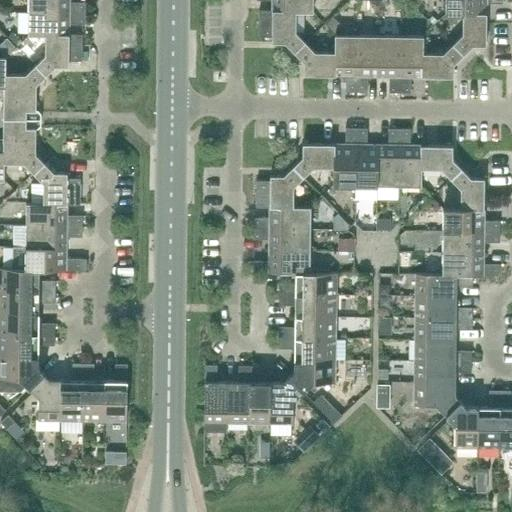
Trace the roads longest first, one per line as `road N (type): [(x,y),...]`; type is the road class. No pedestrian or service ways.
road 1 (residential): [(236,107),(511,111)]
road 2 (tertiary): [(171,312),(172,107)]
road 3 (residential): [(235,286),(236,107)]
road 4 (tertiary): [(169,465),(171,312)]
road 5 (residential): [(235,286),(235,343),(261,343),(262,286)]
road 6 (residential): [(104,310),(101,335),(75,335),(76,287),(103,287)]
